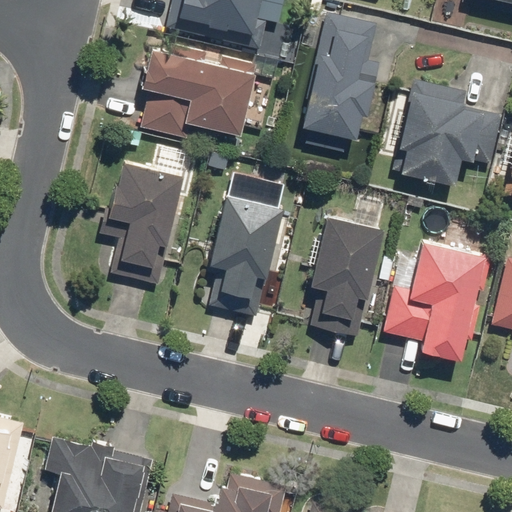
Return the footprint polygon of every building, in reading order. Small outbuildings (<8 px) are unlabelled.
[(254,0),(167,0),(161,27),(257,50),(265,17),(251,14),(254,0)] [(511,0),(457,0),(457,2),(511,13),(511,0)] [(321,11),(294,126),(350,139),(356,114),(361,115),(373,65),(364,63),(374,23),(321,11)] [(176,55),(143,48),(134,86),(144,88),(135,126),(183,137),(186,124),(235,135),(252,63),(178,46),(176,55)] [(409,77),(387,170),(448,185),(454,158),(485,166),(497,114),(459,105),(463,89),(409,77)] [(511,129),(497,193),(511,196),(511,129)] [(105,272),(155,283),(180,174),(116,160),(111,184),(106,183),(95,231),(113,235),(105,272)] [(203,306),(253,317),(283,182),(250,174),(245,198),(218,192),(200,270),(211,273),(203,306)] [(354,335),(377,227),(319,214),(302,293),(311,295),(305,325),(354,335)] [(469,339),(488,254),(413,237),(402,285),(389,282),(378,331),(414,339),(411,351),(453,360),(458,337),(469,339)] [(511,257),(502,256),(486,324),(509,329),(508,333),(511,333),(511,257)] [(0,507),(21,421),(0,416),(0,507)] [(41,511),(137,511),(151,459),(109,449),(110,444),(88,439),(87,444),(47,435),(39,469),(51,472),(41,511)] [(167,492),(162,511),(277,511),(284,484),(227,471),(223,487),(215,485),(211,502),(167,492)] [(301,511),(363,511),(305,499),(301,511)]
